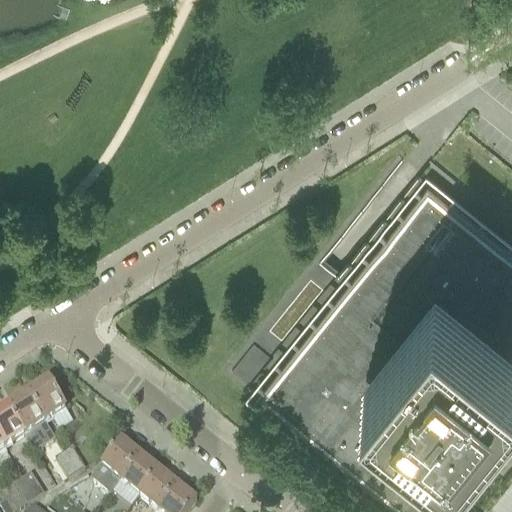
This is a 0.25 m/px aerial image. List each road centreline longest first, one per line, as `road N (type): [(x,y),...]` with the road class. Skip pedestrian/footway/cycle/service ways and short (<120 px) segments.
road 1 (residential): [(53,324),(445,74)]
road 2 (residential): [(284,511),(53,324)]
